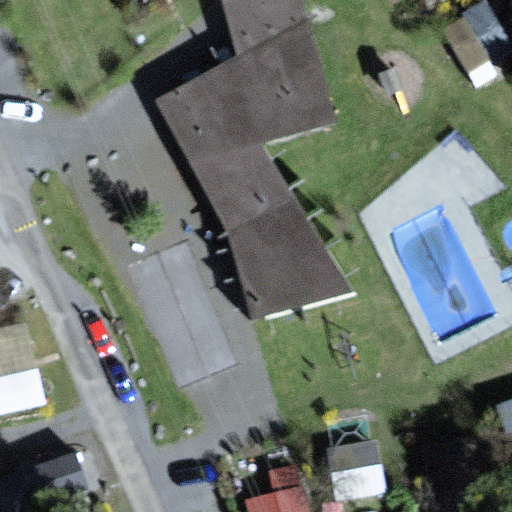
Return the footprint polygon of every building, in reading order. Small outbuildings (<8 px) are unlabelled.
[(350,288),(271,146),(339,129),(306,0),(240,0),(223,4),(236,58),(162,103),(230,220),(259,313),(350,288)] [(490,0),(469,0),(441,15),(465,61),(510,37),(490,0)] [(0,317),(0,403),(44,394),(26,312),(0,317)] [(511,511),(511,397),(416,440),(447,511),(511,511)] [(368,404),(326,409),(333,465),(375,460),(368,404)] [(77,444),(31,459),(48,510),(94,495),(77,444)] [(308,511),(294,452),(235,467),(246,511),(308,511)]
